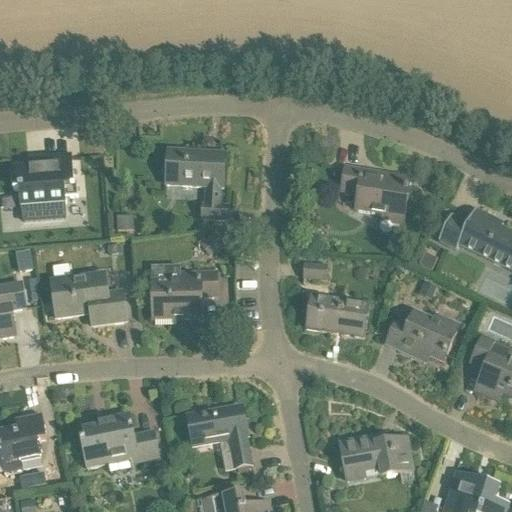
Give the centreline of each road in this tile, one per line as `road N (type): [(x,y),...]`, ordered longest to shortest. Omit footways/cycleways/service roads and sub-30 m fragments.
road 1 (residential): [(280,109),(172,107),(0,122)]
road 2 (residential): [(0,383),(48,374),(277,368)]
road 3 (residential): [(277,368),(280,109)]
road 4 (residential): [(277,368),(352,375),(511,453)]
road 5 (residential): [(511,193),(376,130),(280,109)]
road 6 (residential): [(312,511),(277,368)]
